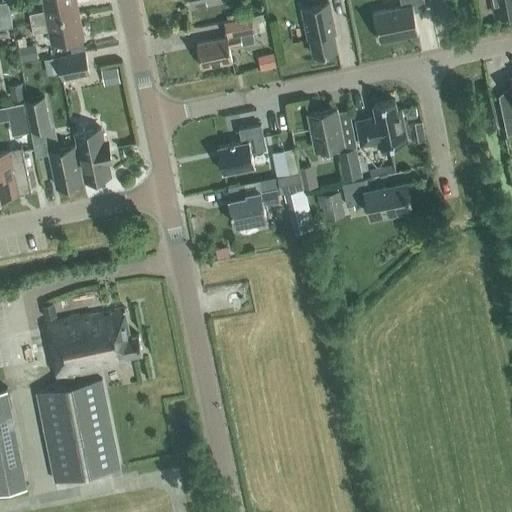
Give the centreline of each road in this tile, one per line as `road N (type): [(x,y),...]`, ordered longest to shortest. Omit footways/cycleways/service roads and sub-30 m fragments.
road 1 (tertiary): [(233,511),(166,190)]
road 2 (residential): [(154,119),(427,65)]
road 3 (residential): [(166,190),(0,227)]
road 4 (residential): [(453,192),(427,65)]
road 5 (tertiary): [(154,119),(128,0)]
